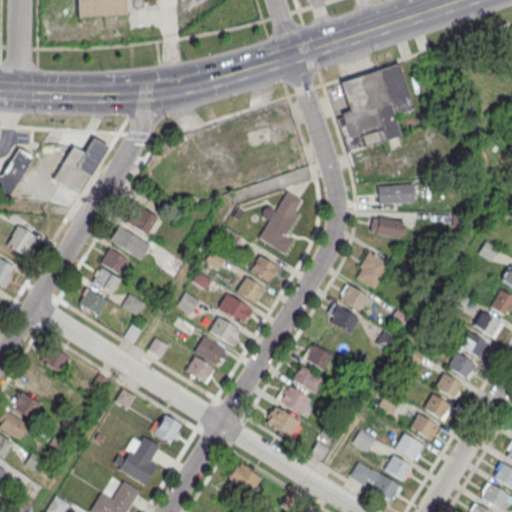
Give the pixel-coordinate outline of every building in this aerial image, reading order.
[(76,0),(77,15),(124,13),(123,0),(76,0)] [(347,152),(335,115),(348,111),(339,81),(397,62),(412,108),(393,115),(399,134),(347,152)] [(52,178),(71,146),(83,153),(93,137),(106,145),(77,193),(52,178)] [(0,195),(0,175),(17,147),(31,156),(5,196),(0,195)] [(413,202),(413,185),(377,185),(377,202),(413,202)] [(268,219),(258,238),(285,253),(293,238),(285,233),(303,199),(286,190),(276,210),(265,204),(260,215),(268,219)] [(146,235),(157,218),(134,204),(123,222),(146,235)] [(369,232),(398,238),(402,221),(373,215),(369,232)] [(34,234),(15,224),(4,245),(22,255),(34,234)] [(148,245),(117,226),(108,240),(140,259),(148,245)] [(99,262),(119,274),(128,259),(107,247),(99,262)] [(392,264),(367,251),(354,276),(378,289),(392,264)] [(216,268),(222,261),(212,253),(206,261),(216,268)] [(248,268),(267,282),(278,267),(258,253),(248,268)] [(0,283),(5,286),(15,266),(0,258),(0,283)] [(511,285),(511,264),(510,263),(500,278),(511,285)] [(110,294),(119,278),(99,267),(90,282),(110,294)] [(204,288),(209,279),(197,272),(192,281),(204,288)] [(235,291),(255,302),(264,287),(244,276),(235,291)] [(338,297),(362,313),(371,298),(347,283),(338,297)] [(77,303),(98,315),(106,299),(85,288),(77,303)] [(488,306),(505,316),(511,305),(511,296),(499,289),(488,306)] [(120,305),(135,316),(144,303),(128,292),(120,305)] [(190,314),(198,300),(184,292),(176,305),(190,314)] [(253,309),(226,293),(217,307),(244,324),(253,309)] [(358,318),(336,303),(326,319),(348,333),(358,318)] [(502,325),(481,311),(472,326),(493,339),(502,325)] [(207,330),(232,345),(241,330),(216,316),(207,330)] [(140,330),(131,324),(124,336),(133,342),(140,330)] [(486,343),(468,332),(458,347),(477,358),(486,343)] [(215,364),(224,349),(202,335),(192,349),(215,364)] [(154,338),(168,346),(160,358),(147,350),(154,338)] [(322,370),(332,355),(312,343),(302,358),(322,370)] [(36,360),(60,375),(69,358),(46,344),(36,360)] [(474,364),(455,353),(446,367),(465,379),(474,364)] [(184,370),(205,383),(214,368),(193,355),(184,370)] [(314,393),(323,378),(299,364),(290,378),(314,393)] [(461,384),(442,373),(433,388),(451,399),(461,384)] [(45,393),(47,376),(27,374),(25,391),(45,393)] [(310,398),(286,384),(277,399),(300,413),(310,398)] [(122,389),(133,396),(126,408),(114,401),(122,389)] [(387,390),(401,399),(392,414),(377,405),(387,390)] [(10,409),(33,419),(41,402),(18,392),(10,409)] [(450,405),(431,394),(422,409),(440,420),(450,405)] [(292,438),(302,423),(274,405),(264,420),(292,438)] [(0,412),(0,429),(17,440),(27,424),(3,409),(0,412)] [(181,424),(163,413),(150,433),(169,445),(181,424)] [(435,425),(417,414),(409,428),(429,441),(437,428),(435,427),(435,425)] [(359,430),(374,439),(365,452),(351,443),(359,430)] [(394,448),(402,433),(422,445),(417,453),(419,454),(415,461),(394,448)] [(0,458),(1,459),(11,443),(0,435),(0,458)] [(118,470),(119,467),(113,463),(118,456),(124,459),(128,452),(124,449),(132,438),(139,443),(143,437),(158,447),(150,461),(156,465),(144,486),(118,470)] [(511,461),(511,440),(502,454),(511,461)] [(392,455),(411,467),(401,481),(383,470),(392,455)] [(37,471),(41,460),(31,456),(27,466),(37,471)] [(349,476),(391,501),(400,485),(358,460),(349,476)] [(227,477),(252,493),(262,477),(237,461),(227,477)] [(511,487),(511,469),(502,463),(493,478),(511,489),(511,487)] [(89,511),(100,493),(111,500),(123,481),(139,492),(126,511),(89,511)] [(507,495),(489,484),(480,499),(498,510),(507,495)] [(62,511),(67,504),(54,496),(44,511),(62,511)] [(468,511),(491,511),(474,502),(468,511)]
